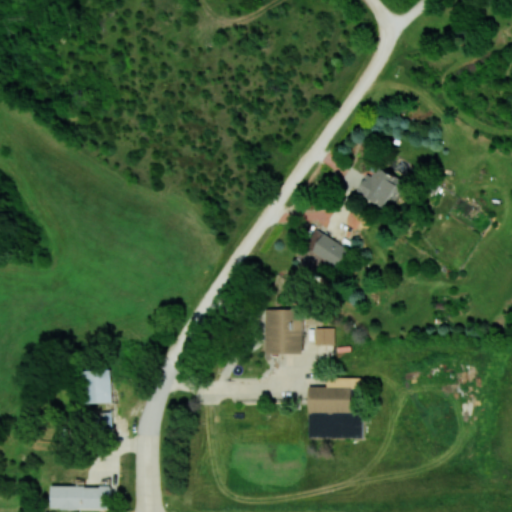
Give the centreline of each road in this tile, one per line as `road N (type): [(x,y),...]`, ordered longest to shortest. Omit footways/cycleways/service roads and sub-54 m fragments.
road 1 (residential): [(148,507),(155,399),(239,253)]
road 2 (residential): [(239,253),(374,68),(388,32)]
